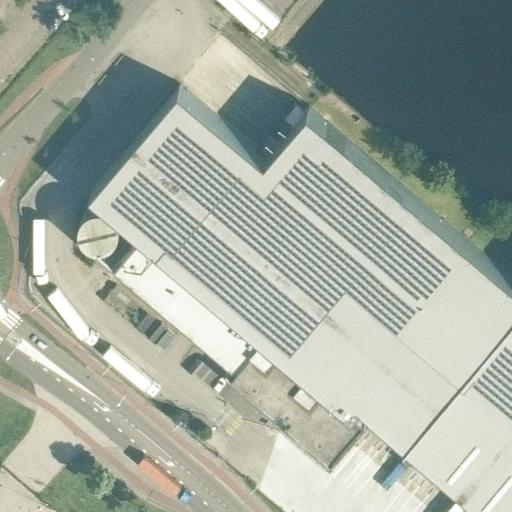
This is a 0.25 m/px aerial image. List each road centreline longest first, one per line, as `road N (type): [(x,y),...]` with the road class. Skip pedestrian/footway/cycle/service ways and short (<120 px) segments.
road 1 (tertiary): [(236,511),(0,304)]
road 2 (tertiary): [(0,348),(201,511)]
road 3 (unclassified): [(10,150),(139,0)]
